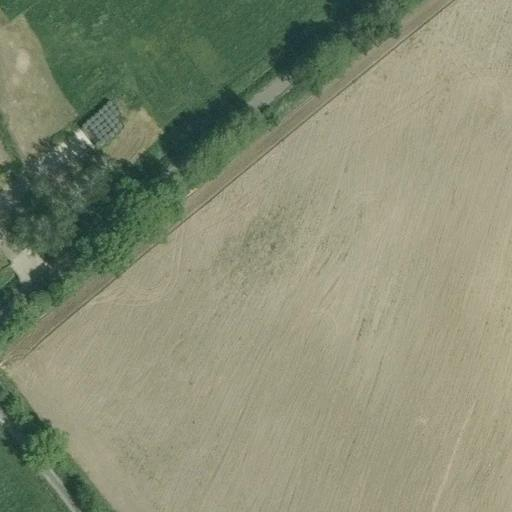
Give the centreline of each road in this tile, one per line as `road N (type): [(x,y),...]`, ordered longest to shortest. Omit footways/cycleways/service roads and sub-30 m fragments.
road 1 (residential): [(0,314),(387,0)]
road 2 (residential): [(0,392),(96,511)]
